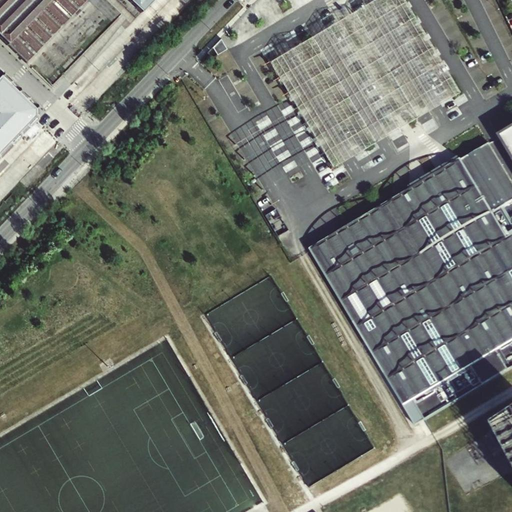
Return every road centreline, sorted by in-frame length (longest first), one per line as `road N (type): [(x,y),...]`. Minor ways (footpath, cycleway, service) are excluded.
road 1 (tertiary): [(92,142),(229,0)]
road 2 (tertiary): [(0,239),(92,142)]
road 3 (unclassified): [(92,142),(0,53)]
